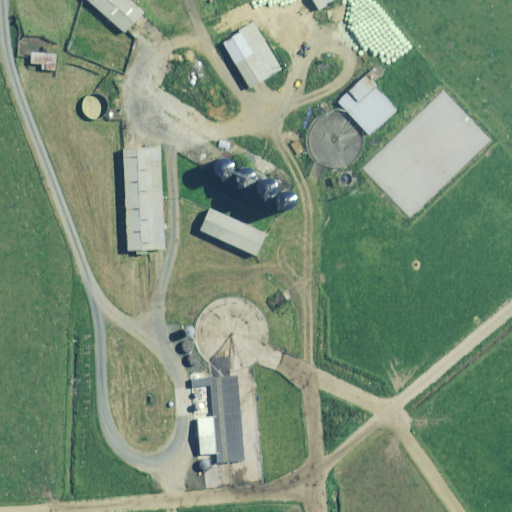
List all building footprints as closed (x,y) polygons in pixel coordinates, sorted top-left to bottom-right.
[(86,0),(124,34),(143,13),(128,0),(86,0)] [(335,0),(312,0),(319,10),(335,0)] [(253,25),(222,43),(249,88),(280,70),(253,25)] [(56,55),(31,53),(30,64),(42,65),(41,70),(55,71),(56,55)] [(397,110),(365,77),(338,103),(370,136),(397,110)] [(318,163),(322,166),(327,167),(331,169),(336,169),(341,168),(345,167),(350,165),(353,162),(357,159),(359,155),(361,150),(362,146),(363,141),(362,136),(361,132),(359,127),(356,124),(352,120),(348,118),(344,116),(339,115),(335,114),(330,115),(325,116),(321,118),(317,121),(314,125),(311,129),(310,133),(308,138),(308,142),(309,147),(310,152),(312,156),(315,160),(318,163)] [(123,150),(127,251),(136,250),(136,255),(147,255),(147,250),(164,249),(160,148),(123,150)] [(224,160),(222,159),(220,159),(219,160),(217,160),(216,161),(214,162),(214,163),(213,165),(212,166),(212,168),(212,169),(212,171),(213,172),(214,174),(215,175),(216,176),(217,177),(219,177),(221,177),(222,177),(224,177),(225,177),(227,176),(228,175),(229,173),(229,172),(230,170),(230,169),(230,167),(230,166),(229,164),(228,163),(227,162),(226,161),(225,160),(224,160)] [(247,170),(244,169),(243,169),(241,170),(240,170),(238,171),(237,172),(236,173),(235,175),(235,176),(235,178),(235,180),(235,181),(235,183),(236,184),(237,185),(239,186),(240,187),(242,187),(243,188),(245,188),(246,187),(248,187),(249,186),(250,185),(251,184),(252,182),(253,181),(253,179),(253,177),(252,176),(252,174),(251,173),(250,172),(249,171),(247,170)] [(268,179),(265,179),(264,179),(262,179),(261,180),(259,181),(258,182),(257,183),(257,184),(256,186),(256,187),(256,189),(256,191),(257,192),(258,193),(259,195),(260,196),(261,196),(263,197),(264,197),(266,197),(267,197),(269,196),(270,195),(271,194),(272,193),(273,192),(274,190),(274,188),(274,187),(274,185),(273,184),(272,183),(271,181),(270,180),(269,180),(268,179)] [(287,192),(284,192),(283,192),(281,192),(280,193),(278,193),(277,194),(276,196),(275,197),(275,199),(275,200),(275,202),(275,203),(276,205),(276,206),(278,207),(279,208),(280,209),(282,210),(283,210),(285,210),(286,210),(288,209),(289,208),(290,207),(291,206),(292,204),(293,203),(293,201),(293,200),(293,198),(292,197),(291,195),(290,194),(289,193),(287,192)] [(265,235),(210,209),(200,231),(255,256),(265,235)] [(198,320),(196,326),(183,325),(183,337),(194,338),(194,339),(195,345),(198,351),(201,357),(205,362),(210,366),(211,378),(190,379),(191,387),(210,386),(213,418),(197,419),(199,455),(215,454),(216,465),(241,463),(235,373),(241,372),(247,370),(252,367),(257,363),(261,358),(264,353),(267,347),(268,341),(268,335),(268,329),(266,323),(263,317),(259,312),(255,308),(250,304),(247,302),(240,300),(234,299),(228,299),(221,300),(215,302),(210,306),(205,310),(201,315),(198,320)] [(202,362),(190,339),(180,345),(192,368),(202,362)]
